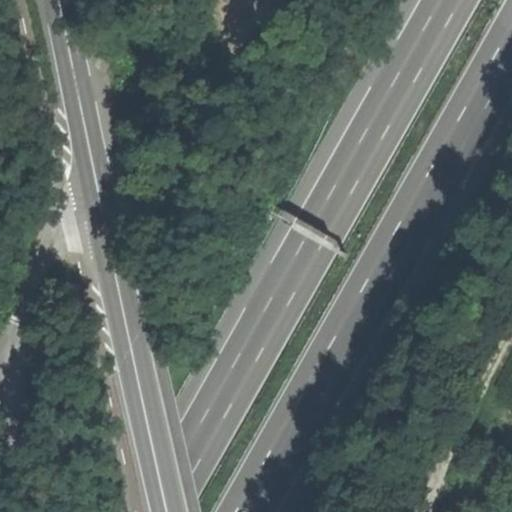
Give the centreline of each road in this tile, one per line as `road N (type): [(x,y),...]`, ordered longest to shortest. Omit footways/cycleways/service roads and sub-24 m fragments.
road 1 (trunk): [(453,0),(165,511)]
road 2 (trunk): [(249,511),(511,49)]
road 3 (secondary): [(171,511),(60,0)]
road 4 (track): [(113,254),(151,238),(189,199),(319,0)]
road 5 (track): [(511,320),(417,511)]
